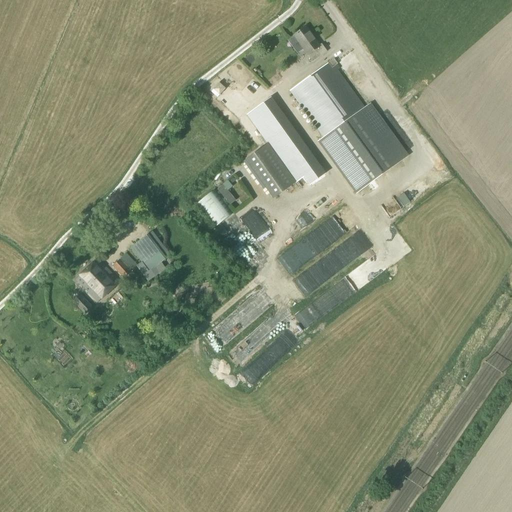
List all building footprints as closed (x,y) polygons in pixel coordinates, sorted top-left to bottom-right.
[(320,47),(306,28),(294,37),(313,63),(319,58),(314,52),(320,47)] [(406,157),(369,105),(365,109),(334,67),(337,64),(334,59),(290,91),(324,138),(320,141),(357,193),(406,157)] [(248,116),(254,124),(278,107),(272,98),(248,116)] [(309,180),(325,169),(290,118),(265,134),(268,139),(246,154),(274,196),(305,175),(309,180)] [(223,185),(217,190),(230,205),(235,201),(228,191),(232,187),(227,181),(223,185)] [(420,194),(415,188),(400,199),(405,206),(420,194)] [(254,209),(242,220),(264,243),(276,232),(254,209)] [(130,248),(148,272),(167,259),(148,235),(130,248)] [(292,267),(311,257),(306,248),(287,257),(292,267)] [(113,268),(124,279),(137,267),(126,255),(113,268)] [(76,280),(98,304),(119,284),(98,260),(76,280)] [(333,273),(322,262),(301,284),(312,295),(333,273)] [(73,302),(85,315),(92,309),(80,295),(73,302)] [(227,357),(233,352),(228,346),(222,351),(227,357)]
